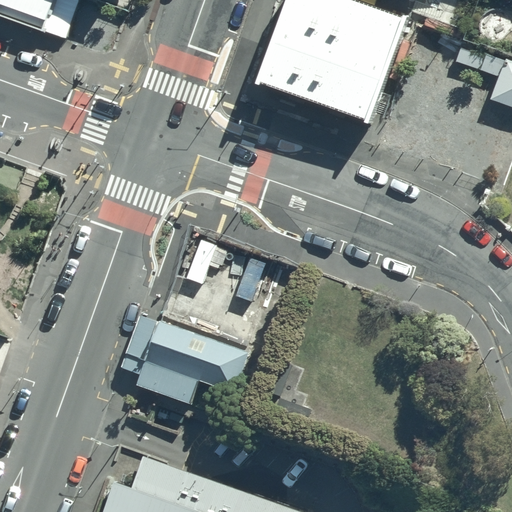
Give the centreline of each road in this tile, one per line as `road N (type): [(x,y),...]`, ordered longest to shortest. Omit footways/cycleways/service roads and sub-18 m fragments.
road 1 (secondary): [(511,310),(455,255),(391,223),(157,139)]
road 2 (secondary): [(157,139),(23,511)]
road 3 (unclassified): [(157,139),(0,79)]
road 4 (residential): [(206,0),(157,139)]
